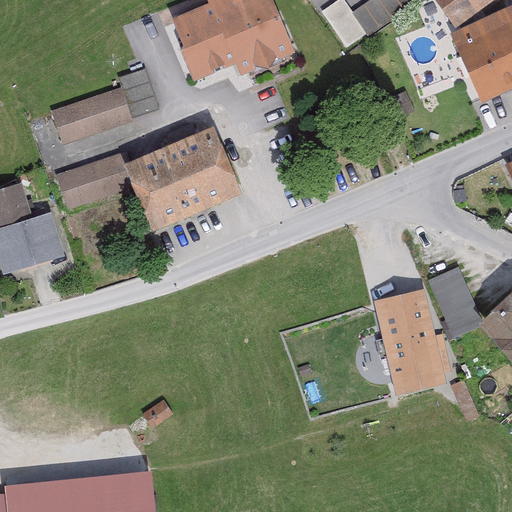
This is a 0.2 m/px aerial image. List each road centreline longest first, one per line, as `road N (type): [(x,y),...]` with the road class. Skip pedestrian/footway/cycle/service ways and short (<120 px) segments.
road 1 (residential): [(390,192),(182,275)]
road 2 (residential): [(390,192),(511,253)]
road 3 (residential): [(511,134),(390,192)]
